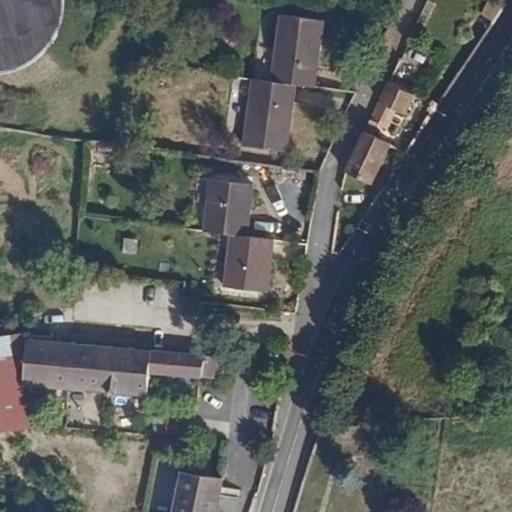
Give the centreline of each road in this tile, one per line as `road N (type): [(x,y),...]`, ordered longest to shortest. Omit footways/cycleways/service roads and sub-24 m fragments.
road 1 (residential): [(413,0),(326,183),(319,282),(339,311)]
road 2 (unknown): [(339,311),(207,313),(77,299)]
road 3 (residential): [(479,90),(397,207),(339,311)]
road 4 (residential): [(339,311),(274,511)]
